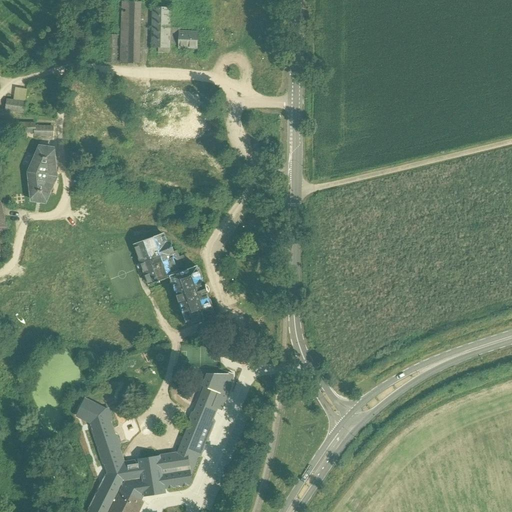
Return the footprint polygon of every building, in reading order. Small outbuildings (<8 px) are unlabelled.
[(123,63),(140,63),(142,2),(124,1),(123,63)] [(152,7),(151,47),(170,48),(171,44),(171,35),(171,28),(171,8),(152,7)] [(171,35),(171,44),(179,44),(179,48),(197,48),(197,32),(179,32),(179,29),(171,28),(171,35)] [(108,62),(118,63),(118,35),(109,35),(108,62)] [(5,110),(23,112),(25,102),(7,99),(5,110)] [(129,129),(126,113),(99,120),(101,127),(97,127),(99,136),(129,129)] [(15,122),(14,133),(34,134),(34,137),(54,137),(54,126),(35,126),(36,123),(15,122)] [(29,173),(32,199),(32,200),(45,202),(56,177),(53,149),(40,147),(40,148),(29,173)] [(154,174),(154,177),(169,176),(169,169),(162,170),(162,173),(154,174)] [(134,245),(149,285),(170,277),(187,321),(213,311),(197,267),(184,272),(180,261),(183,261),(181,257),(179,257),(177,251),(172,253),(169,244),(167,244),(163,235),(134,245)] [(15,397),(21,382),(0,372),(0,380),(13,386),(9,395),(15,397)] [(77,413),(77,415),(90,422),(93,429),(92,430),(97,444),(98,445),(98,447),(98,448),(103,462),(104,463),(107,472),(105,474),(98,488),(98,490),(97,493),(95,493),(88,507),(88,509),(87,511),(136,511),(142,502),(140,498),(139,498),(140,496),(162,493),(163,491),(162,486),(163,487),(165,487),(174,486),(175,485),(177,485),(179,485),(188,484),(189,482),(191,482),(189,472),(196,457),(200,457),(215,422),(210,415),(213,407),(221,410),(235,375),(210,376),(207,381),(195,412),(192,413),(190,417),(191,421),(178,454),(173,457),(169,454),(160,456),(159,457),(158,457),(156,456),(140,459),(139,460),(126,462),(124,462),(123,462),(122,461),(117,449),(119,445),(116,435),(114,434),(111,421),(110,419),(107,408),(103,409),(103,408),(86,399),(84,399),(77,413)] [(0,399),(0,406),(7,409),(9,404),(0,399)]
